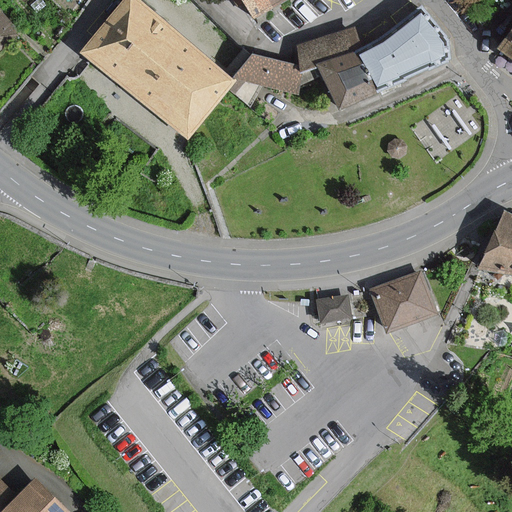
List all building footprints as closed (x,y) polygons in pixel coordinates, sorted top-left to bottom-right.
[(235,81),(137,0),(128,0),(87,50),(189,135),(235,81)] [(243,0),(255,20),(291,0),(243,0)] [(0,13),(0,49),(18,32),(0,13)] [(395,37),(362,52),(380,90),(431,68),(451,57),(425,13),(395,37)] [(323,65),(343,109),(380,90),(362,52),(361,50),(355,29),(299,44),(306,69),(323,65)] [(511,33),(501,48),(511,55),(511,33)] [(235,76),(298,91),(304,64),(256,53),(235,76)] [(406,152),(407,145),(403,140),(396,139),(390,143),(389,150),(393,156),(400,157),(406,152)] [(511,215),(507,213),(482,267),(511,271),(511,215)] [(423,272),(375,289),(390,330),(437,313),(423,272)] [(349,295),(320,301),(325,321),(353,315),(349,295)] [(73,511),(38,478),(20,497),(2,480),(0,481),(0,511),(73,511)]
